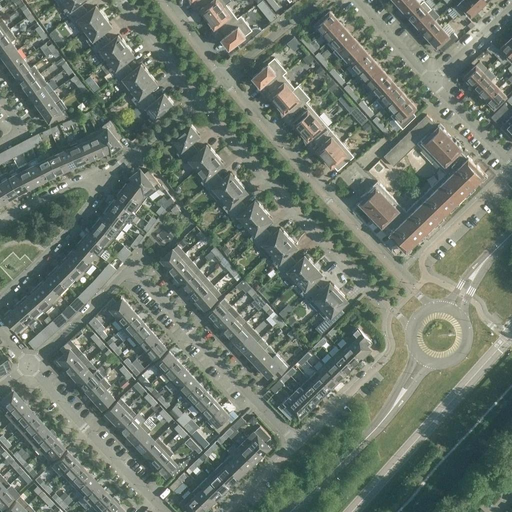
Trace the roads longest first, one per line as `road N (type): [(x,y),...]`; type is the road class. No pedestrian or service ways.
road 1 (residential): [(28,366),(130,272),(297,444)]
road 2 (residential): [(198,97),(410,331)]
road 3 (residential): [(429,308),(222,78)]
road 4 (residential): [(164,511),(28,366)]
road 5 (residential): [(0,295),(77,218),(105,176)]
road 6 (secondary): [(292,511),(390,411)]
road 7 (residential): [(387,356),(297,444)]
road 8 (residential): [(222,78),(320,0)]
road 9 (residential): [(511,171),(423,257)]
road 10 (residential): [(105,176),(198,97)]
road 11 (residential): [(125,0),(198,97)]
